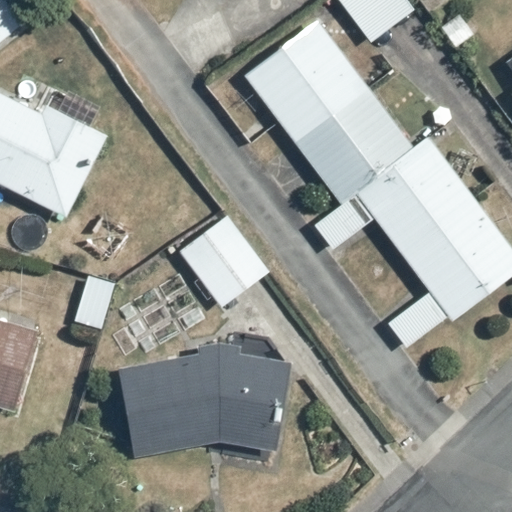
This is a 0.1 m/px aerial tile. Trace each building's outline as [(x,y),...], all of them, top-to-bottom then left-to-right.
[(27,0),(0,0),(0,41),(36,9),(27,0)] [(411,0),(337,0),(372,47),(420,12),(411,0)] [(415,145),(321,17),(244,74),(341,206),(318,223),(338,250),(377,221),(431,294),(390,324),(410,351),(452,321),(456,327),(511,285),(511,244),(430,133),(415,145)] [(0,92),(0,188),(66,222),(109,136),(104,134),(114,114),(48,80),(33,110),(0,92)] [(228,214),(181,250),(223,310),(272,272),(228,214)] [(118,285),(89,275),(73,320),(102,330),(118,285)] [(0,323),(0,410),(4,412),(38,335),(0,323)] [(199,359),(116,372),(135,463),(218,446),(266,463),(280,425),(272,424),(275,403),(283,404),(291,367),(240,356),(239,345),(199,347),(199,359)]
